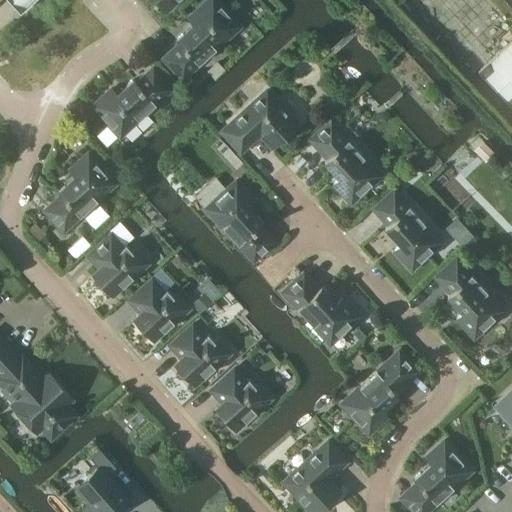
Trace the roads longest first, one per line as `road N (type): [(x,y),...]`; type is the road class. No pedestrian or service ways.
road 1 (residential): [(43,122),(13,203),(15,237),(259,511)]
road 2 (residential): [(322,227),(449,361),(448,393),(396,451),(377,511)]
road 3 (residential): [(108,0),(132,28),(69,76),(43,122)]
